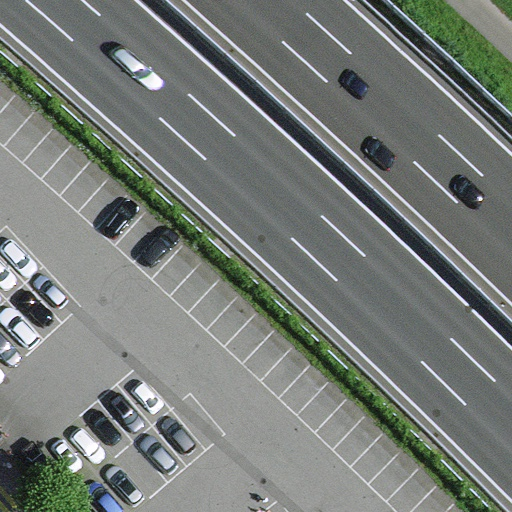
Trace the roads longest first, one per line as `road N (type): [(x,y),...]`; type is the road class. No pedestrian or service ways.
road 1 (motorway): [(47,0),(337,262),(511,439)]
road 2 (motorway): [(511,226),(261,0)]
